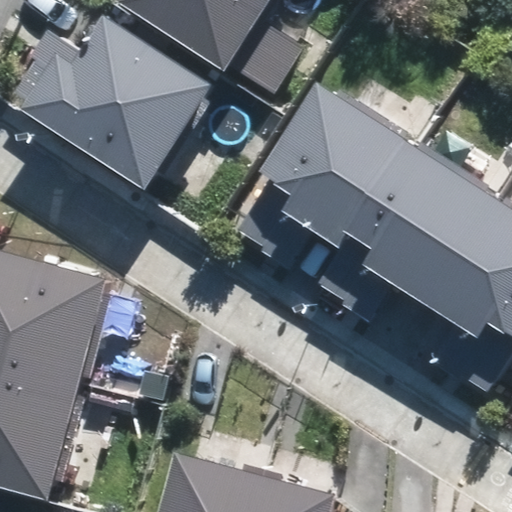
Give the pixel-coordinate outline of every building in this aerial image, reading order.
[(110,0),(101,14),(264,120),(313,45),(259,10),(265,0),(110,0)] [(202,98),(91,21),(68,53),(44,37),(2,97),(24,112),(15,125),(129,203),(202,98)] [(511,359),(511,226),(316,91),(217,232),(281,276),(310,235),(342,257),(313,298),(355,327),(380,291),(444,335),(421,368),(478,407),(511,359)] [(0,503),(33,511),(39,511),(103,275),(0,247),(0,503)] [(511,410),(503,423),(511,429),(511,410)] [(167,461),(153,511),(326,511),(329,502),(167,461)]
